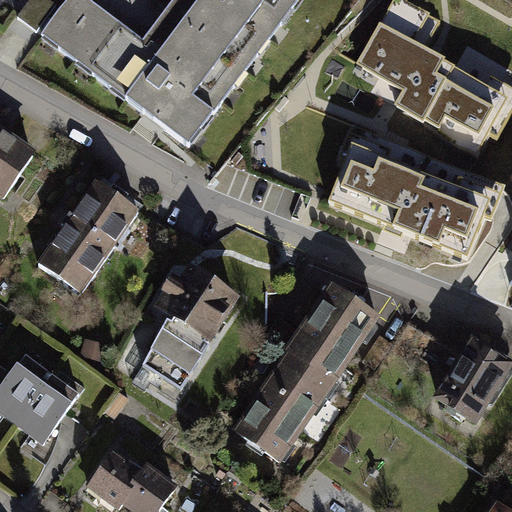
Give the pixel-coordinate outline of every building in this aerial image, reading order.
[(38,36),(57,10),(43,0),(33,0),(18,21),(38,36)] [(179,0),(145,46),(83,0),(74,0),(42,43),(191,155),(307,0),(179,0)] [(430,17),(402,0),(394,0),(357,63),(403,90),(394,105),(476,153),(507,101),(413,45),(430,17)] [(0,210),(5,214),(37,165),(0,140),(0,210)] [(487,200),(348,147),(326,203),(466,257),(487,200)] [(82,307),(139,227),(95,195),(38,276),(82,307)] [(214,353),(247,302),(195,268),(185,284),(174,277),(151,313),(214,353)] [(281,476),(382,329),(332,295),(231,443),(281,476)] [(511,385),(511,371),(474,347),(436,405),(481,433),(511,385)] [(0,414),(44,445),(84,387),(61,371),(55,379),(50,375),(55,367),(31,350),(0,394),(0,414)] [(113,454),(90,489),(123,511),(162,511),(178,489),(145,466),(141,473),(113,454)]
